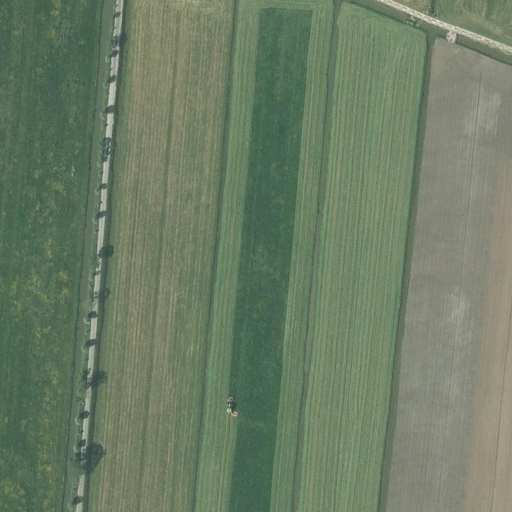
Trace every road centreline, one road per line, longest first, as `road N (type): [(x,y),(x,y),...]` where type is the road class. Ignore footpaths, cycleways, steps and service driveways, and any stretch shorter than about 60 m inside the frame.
road 1 (unclassified): [(78,511),(119,0)]
road 2 (track): [(511,49),(383,0)]
